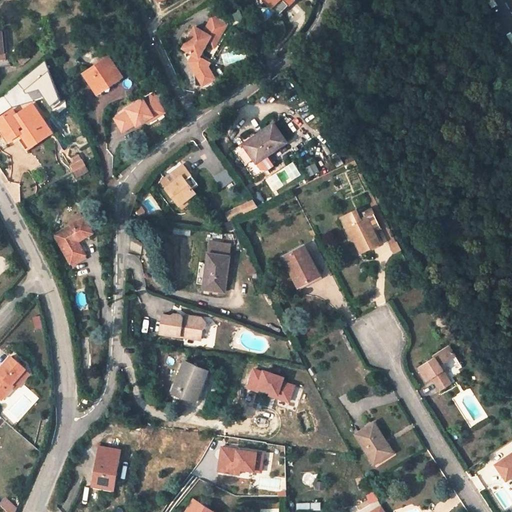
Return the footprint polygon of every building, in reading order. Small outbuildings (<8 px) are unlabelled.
[(264,0),(278,15),(293,0),(264,0)] [(241,22),(246,18),(241,10),(235,14),(241,22)] [(195,24),(183,46),(199,55),(207,41),(210,42),(213,36),(217,38),(226,23),(212,15),(204,29),(195,24)] [(24,52),(15,58),(20,65),(29,59),(24,52)] [(92,59),(80,54),(77,62),(81,64),(81,63),(89,66),(92,59)] [(107,59),(86,73),(87,75),(88,76),(89,77),(89,78),(90,79),(91,81),(92,82),(93,84),(97,90),(118,76),(107,59)] [(59,99),(44,62),(18,84),(25,93),(38,90),(50,107),(59,99)] [(121,80),(118,76),(97,90),(100,94),(121,80)] [(93,84),(89,86),(97,96),(100,94),(97,90),(93,84)] [(145,120),(163,110),(153,94),(145,99),(144,99),(128,108),(129,110),(115,118),(123,131),(136,123),(137,125),(145,120)] [(12,111),(0,118),(0,129),(8,141),(20,134),(17,129),(22,125),(26,130),(29,134),(23,138),(30,147),(51,133),(32,105),(16,116),(12,111)] [(145,120),(148,124),(165,114),(163,110),(145,120)] [(327,121),(319,125),(324,133),(331,129),(327,121)] [(274,123),(236,149),(255,178),(274,164),(268,154),(286,141),(274,123)] [(22,125),(17,129),(20,134),(26,130),(22,125)] [(78,154),(72,158),(75,164),(81,160),(78,154)] [(75,164),(71,167),(74,173),(80,170),(85,167),(81,160),(75,164)] [(315,163),(309,167),(315,175),(321,170),(315,163)] [(171,173),(176,179),(166,188),(179,205),(195,193),(191,187),(197,183),(183,164),(171,173)] [(197,195),(195,193),(179,205),(181,208),(197,195)] [(229,221),(235,218),(245,213),(258,207),(253,199),(242,205),(231,210),(226,212),(229,221)] [(347,225),(350,224),(356,238),(354,239),(361,252),(380,243),(375,232),(368,217),(374,214),(372,209),(365,212),(366,216),(362,218),(357,210),(343,217),(347,225)] [(83,218),(80,212),(68,219),(72,225),(83,218)] [(374,214),(368,217),(375,232),(381,229),(374,214)] [(72,225),(54,235),(70,263),(85,255),(76,241),(79,239),(80,240),(92,233),(83,218),(72,225)] [(347,225),(346,226),(352,240),(354,239),(356,238),(350,224),(347,225)] [(398,242),(392,245),(395,252),(401,249),(398,242)] [(228,246),(215,244),(215,251),(227,252),(228,246)] [(304,245),(284,256),(299,286),(315,277),(309,266),(314,263),(304,245)] [(229,256),(208,253),(203,288),(224,291),(229,256)] [(244,260),(249,274),(261,270),(256,256),(244,260)] [(314,263),(309,266),(315,277),(320,275),(314,263)] [(174,313),(172,315),(163,314),(160,334),(201,341),(202,330),(206,326),(207,328),(210,325),(204,319),(183,317),(181,314),(174,313)] [(41,316),(33,317),(35,329),(43,327),(41,316)] [(435,356),(419,366),(428,380),(432,377),(440,390),(452,383),(440,364),(455,355),(449,345),(434,355),(435,356)] [(0,368),(0,396),(2,398),(14,385),(12,384),(26,368),(12,355),(0,368)] [(207,370),(185,361),(173,391),(195,400),(207,370)] [(30,372),(26,368),(12,384),(14,385),(17,387),(30,372)] [(263,371),(262,372),(254,369),(247,388),(258,392),(258,391),(274,397),(288,402),(294,385),(283,381),(284,378),(263,371)] [(374,423),(357,434),(374,462),(387,454),(380,443),(385,440),(374,423)] [(385,440),(380,443),(387,454),(392,451),(385,440)] [(114,448),(99,446),(93,485),(114,489),(119,457),(112,456),(114,448)] [(262,452),(220,446),(216,473),(237,476),(238,470),(259,473),(262,452)] [(121,449),(114,448),(112,456),(119,457),(121,449)] [(280,452),(271,451),(270,460),(279,461),(280,452)] [(511,452),(494,466),(505,482),(511,477),(511,452)] [(366,495),(371,504),(379,500),(375,491),(366,495)] [(185,511),(216,511),(193,498),(185,511)] [(11,503),(5,499),(0,504),(6,510),(11,503)]
